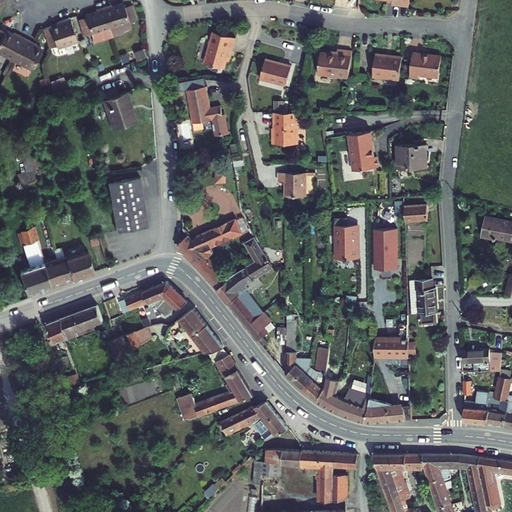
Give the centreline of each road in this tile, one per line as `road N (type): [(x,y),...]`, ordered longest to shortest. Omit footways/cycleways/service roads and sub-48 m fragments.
road 1 (residential): [(456,436),(447,198),(465,29)]
road 2 (secondary): [(456,436),(365,434),(314,415),(287,395),(192,280),(163,266)]
road 3 (residential): [(153,18),(262,8),(354,25),(465,29)]
road 4 (residential): [(163,266),(169,221),(153,18)]
road 5 (secondary): [(163,266),(0,320)]
